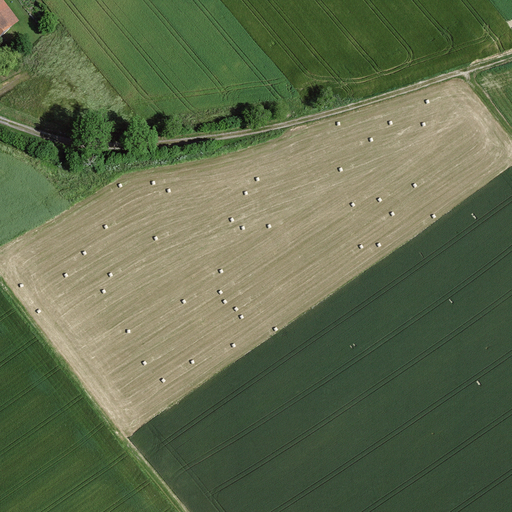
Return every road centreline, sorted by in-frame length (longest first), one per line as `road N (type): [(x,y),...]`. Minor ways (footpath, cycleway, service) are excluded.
road 1 (track): [(511,55),(309,119),(103,148)]
road 2 (track): [(185,511),(0,283)]
